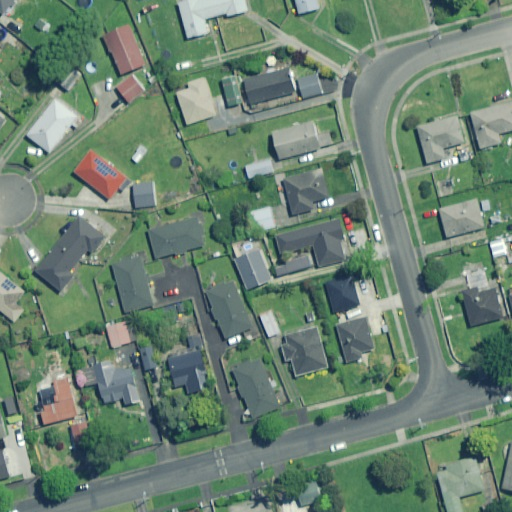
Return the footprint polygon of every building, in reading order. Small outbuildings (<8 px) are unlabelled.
[(0,0),(0,13),(4,16),(16,0),(0,0)] [(195,0),(178,4),(187,39),(208,34),(204,20),(226,15),(227,17),(246,12),(243,0),(195,0)] [(294,0),(299,15),(319,10),(316,0),(294,0)] [(39,34),(48,23),(41,17),(32,28),(39,34)] [(129,26),(103,38),(121,76),(147,64),(129,26)] [(81,75),(71,67),(57,83),(67,92),(81,75)] [(243,80),(250,105),(271,100),(295,94),(289,69),(243,80)] [(322,94),(317,75),(297,80),(302,99),(322,94)] [(144,92),(133,76),(117,88),(128,104),(144,92)] [(242,104),(235,76),(221,80),(228,107),(242,104)] [(191,89),(177,94),(184,115),(187,126),(215,117),(204,79),(189,83),(191,89)] [(87,124),(56,100),(27,137),(49,154),(72,125),(81,131),(87,124)] [(511,131),(511,103),(470,114),(479,150),(500,145),(497,135),(511,131)] [(442,149),(447,148),(462,144),(455,118),(415,128),(424,165),(445,160),(442,149)] [(271,135),(279,161),(334,145),(329,130),(317,134),(314,123),(271,135)] [(139,162),(148,150),(142,146),(133,158),(139,162)] [(90,150),(73,172),(110,202),(128,180),(90,150)] [(245,167),(248,179),(274,173),(271,161),(245,167)] [(330,166),(332,182),(344,180),(341,164),(330,166)] [(329,199),(321,170),(283,180),(293,216),(314,211),(312,203),(329,199)] [(347,192),(345,180),(331,183),(333,195),(347,192)] [(134,209),(154,207),(153,184),(133,185),(134,209)] [(485,226),(478,198),(441,207),(448,236),(485,226)] [(246,215),(251,234),(275,228),(270,208),(246,215)] [(105,238),(79,218),(67,234),(49,256),(47,254),(33,271),(62,294),(75,276),(71,273),(88,251),(92,255),(105,238)] [(205,248),(197,218),(179,222),(148,230),(155,260),(205,248)] [(347,261),(337,220),(305,229),(276,236),(281,256),(313,247),(318,269),(347,261)] [(508,252),(504,238),(491,243),(495,256),(508,252)] [(247,292),(271,282),(259,251),(235,261),(247,292)] [(142,256),(112,264),(124,314),(154,306),(142,256)] [(310,256),(273,267),(277,279),(313,268),(310,256)] [(25,293),(0,273),(0,311),(15,323),(24,311),(16,305),(25,293)] [(356,276),(329,283),(336,312),(364,305),(356,276)] [(233,280),(205,291),(224,339),(252,328),(233,280)] [(497,286),(481,290),(480,285),(463,290),(472,325),(505,316),(497,286)] [(268,338),(280,333),(272,314),(260,319),(268,338)] [(373,351),(365,319),(337,326),(346,364),(363,360),(362,354),(373,351)] [(130,344),(124,323),(106,328),(112,349),(130,344)] [(328,369),(318,328),(285,336),(287,347),(283,348),(286,361),(291,360),(295,378),(328,369)] [(199,335),(187,338),(190,349),(202,346),(199,335)] [(150,347),(139,351),(145,372),(157,368),(150,347)] [(203,350),(170,359),(177,388),(189,385),(191,394),(212,388),(203,350)] [(44,356),(48,375),(59,372),(56,353),(44,356)] [(280,408),(259,358),(232,370),(252,420),(280,408)] [(86,388),(98,384),(104,405),(124,399),(126,406),(140,402),(130,369),(116,373),(112,361),(81,370),(86,388)] [(36,402),(39,415),(41,415),(44,425),(78,417),(69,378),(39,385),(42,400),(36,402)] [(93,445),(87,422),(70,426),(76,450),(93,445)] [(511,444),(502,489),(511,491),(511,444)] [(484,492),(475,457),(446,465),(448,472),(438,474),(447,511),(462,511),(459,498),(484,492)] [(321,501),(316,484),(297,489),(302,507),(321,501)] [(269,511),(263,487),(248,491),(251,502),(226,508),(226,511),(269,511)]
